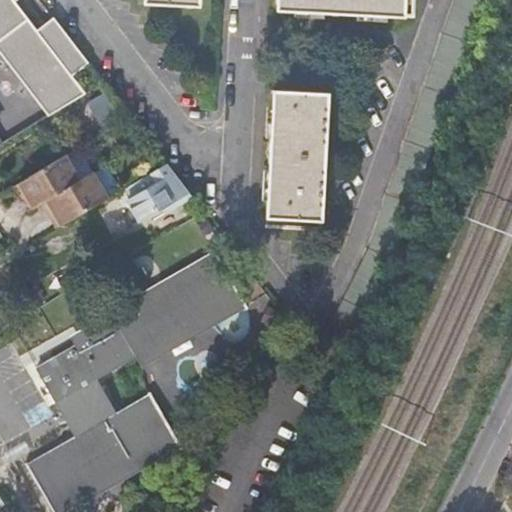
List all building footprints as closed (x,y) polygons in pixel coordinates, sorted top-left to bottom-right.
[(0,0),(0,50),(50,115),(84,95),(10,0),(0,0)] [(274,0),(274,9),(402,15),(403,0),(274,0)] [(391,260),(481,0),(453,0),(441,36),(366,251),(316,352),(340,364),(391,260)] [(319,220),(326,92),(270,89),(263,217),(319,220)] [(49,216),(55,227),(108,197),(92,171),(79,179),(64,154),(17,182),(13,185),(19,195),(28,210),(41,202),(49,216)] [(165,163),(125,187),(131,197),(127,200),(138,219),(174,198),(178,204),(191,197),(165,163)] [(116,323),(103,330),(35,368),(75,438),(27,465),(25,463),(24,464),(37,485),(51,511),(60,511),(113,482),(177,445),(179,449),(181,448),(149,392),(148,393),(149,395),(115,415),(95,379),(134,357),(141,367),(143,366),(141,363),(241,305),(244,309),(246,309),(213,251),(211,252),(212,253),(109,312),(112,316),(116,323)] [(37,308),(22,281),(9,288),(25,314),(37,308)] [(103,330),(116,323),(112,316),(100,323),(103,330)]
